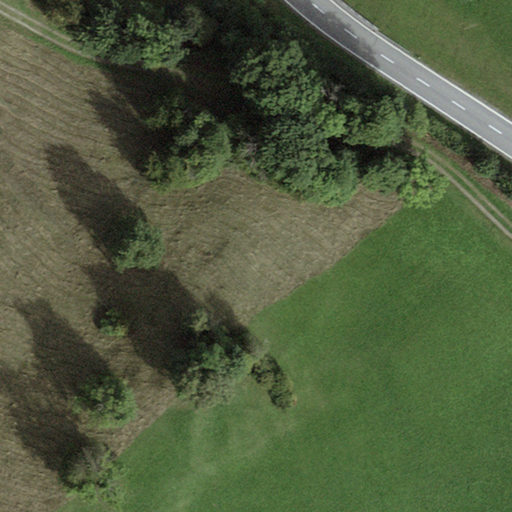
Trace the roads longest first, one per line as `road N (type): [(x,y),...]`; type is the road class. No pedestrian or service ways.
road 1 (track): [(0,6),(109,58),(274,92),(400,138),(511,233)]
road 2 (secondary): [(308,0),(511,142)]
